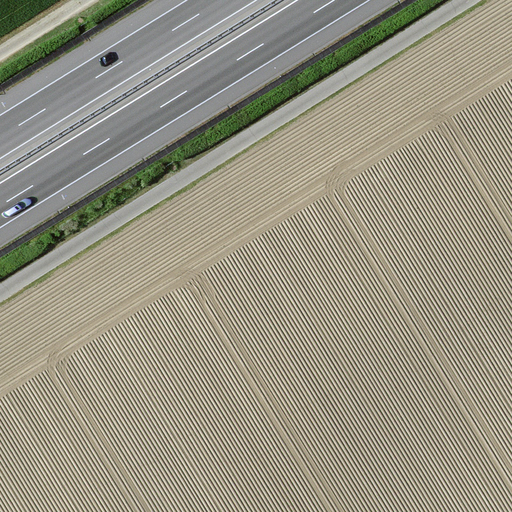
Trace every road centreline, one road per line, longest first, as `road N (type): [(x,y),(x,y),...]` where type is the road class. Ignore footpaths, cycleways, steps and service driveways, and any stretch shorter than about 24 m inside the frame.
road 1 (track): [(468,0),(0,293)]
road 2 (motorway): [(0,206),(333,0)]
road 3 (motorway): [(221,0),(0,137)]
